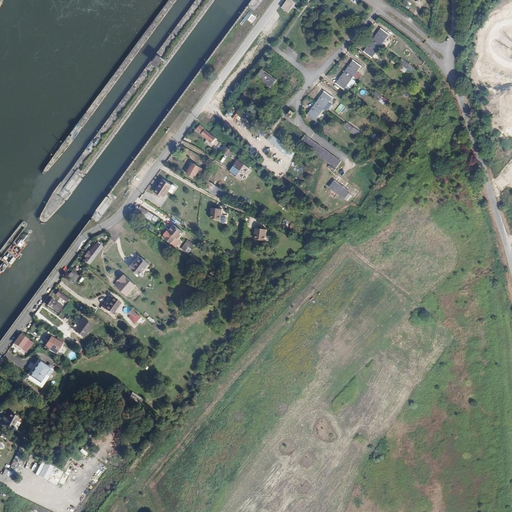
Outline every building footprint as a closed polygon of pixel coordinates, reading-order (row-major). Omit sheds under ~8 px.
[(249,7),(255,11),(260,3),(255,0),(253,4),(251,3),(249,7)] [(290,0),(289,0),(282,9),(289,14),(295,4),(290,0)] [(382,30),(374,41),(382,47),(390,36),(382,30)] [(374,41),(365,52),(373,58),(382,47),(374,41)] [(354,62),(345,72),(354,79),(362,68),(354,62)] [(259,79),(273,90),(279,82),(265,71),(259,79)] [(345,72),(336,84),(345,90),(354,79),(345,72)] [(325,91),(316,103),(324,109),(333,97),(325,91)] [(316,103),(307,114),(315,121),(324,109),(316,103)] [(340,114),(345,106),(340,103),(336,111),(340,114)] [(362,132),(348,122),(344,127),(359,137),(362,132)] [(202,134),(218,148),(221,144),(210,135),(211,134),(206,130),(202,134)] [(303,145),(334,169),(340,162),(309,138),(303,145)] [(232,152),(227,158),(233,162),(237,157),(232,152)] [(194,164),(188,175),(194,178),(200,168),(194,164)] [(246,184),(247,183),(254,174),(244,165),(236,176),(238,178),(246,184)] [(346,198),(351,191),(335,180),(330,187),(346,198)] [(174,188),(170,194),(174,195),(178,189),(166,181),(162,186),(164,188),(167,183),(174,188)] [(162,186),(157,195),(166,201),(170,194),(174,188),(167,183),(164,188),(162,186)] [(146,211),(160,219),(163,214),(139,199),(135,204),(137,205),(144,209),(146,211)] [(212,208),(211,219),(221,220),(221,216),(222,209),(212,208)] [(166,226),(163,231),(170,236),(173,231),(175,232),(180,226),(170,219),(166,226)] [(257,228),(255,239),(265,241),(266,236),(267,229),(257,228)] [(188,254),(195,244),(187,239),(181,249),(188,254)] [(97,243),(89,253),(88,252),(85,256),(86,257),(84,259),(85,260),(87,258),(89,260),(92,256),(95,258),(101,250),(103,248),(97,243)] [(133,266),(143,274),(153,263),(143,254),(133,266)] [(92,256),(89,260),(87,258),(85,260),(90,264),(95,258),(92,256)] [(65,279),(72,284),(78,275),(71,270),(65,279)] [(122,283),(118,289),(126,297),(136,286),(124,276),(120,281),(122,283)] [(58,291),(55,295),(67,302),(70,298),(58,291)] [(112,298),(107,305),(115,311),(120,304),(112,298)] [(51,299),(47,306),(53,310),(57,303),(51,299)] [(57,303),(53,310),(58,313),(62,307),(57,303)] [(107,305),(103,309),(111,315),(115,311),(107,305)] [(131,315),(129,317),(135,324),(141,318),(133,308),(128,312),(131,315)] [(83,319),(74,330),(83,337),(92,326),(83,319)] [(18,340),(15,345),(23,350),(29,339),(21,334),(18,340)] [(56,338),(53,343),(52,344),(59,349),(63,343),(56,338)] [(73,345),(83,353),(86,349),(76,341),(73,345)] [(49,348),(56,353),(59,349),(52,344),(49,348)] [(33,369),(30,375),(40,382),(51,367),(40,359),(36,364),(38,366),(35,370),(33,369)] [(3,415),(0,419),(0,424),(3,425),(7,418),(10,420),(13,416),(4,411),(3,415)] [(169,431),(161,438),(165,443),(173,436),(169,431)] [(68,471),(74,475),(78,468),(72,465),(68,471)] [(47,478),(56,485),(61,478),(52,471),(47,478)]
